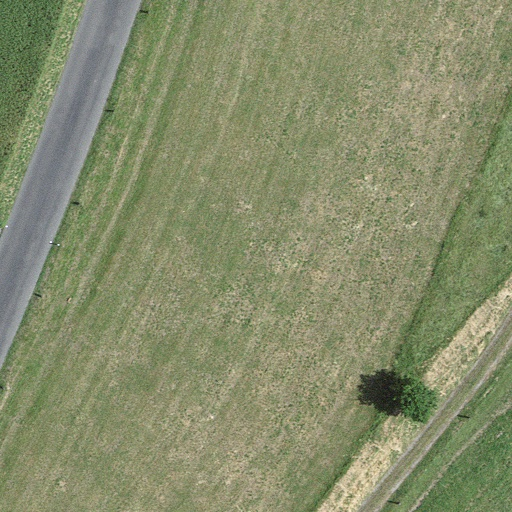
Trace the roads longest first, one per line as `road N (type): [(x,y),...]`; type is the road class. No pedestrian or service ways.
road 1 (tertiary): [(0,308),(113,0)]
road 2 (track): [(369,511),(511,328)]
